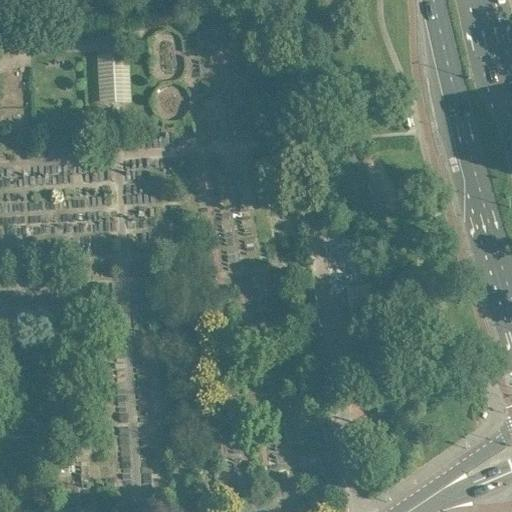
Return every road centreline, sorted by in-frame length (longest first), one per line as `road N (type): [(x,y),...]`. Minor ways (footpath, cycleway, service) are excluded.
road 1 (secondary): [(429,0),(443,83),(511,313)]
road 2 (secondary): [(511,137),(479,0)]
